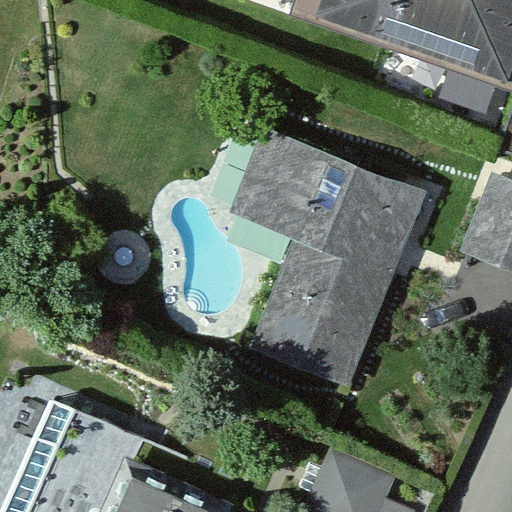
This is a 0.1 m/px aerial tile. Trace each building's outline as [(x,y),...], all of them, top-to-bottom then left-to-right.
[(494,76),(511,21),(511,0),(398,0),(401,1),(388,40),(494,76)] [(511,106),(499,145),(511,149),(511,106)] [(348,380),(426,186),(264,121),(230,206),(295,232),(251,342),(348,380)] [(511,175),(493,168),(463,246),(502,261),(511,265),(511,175)] [(96,511),(123,453),(134,458),(145,437),(51,397),(0,511),(96,511)] [(378,511),(397,472),(333,442),(301,511),(303,511),(378,511)] [(134,458),(123,453),(96,511),(226,511),(231,500),(134,458)]
